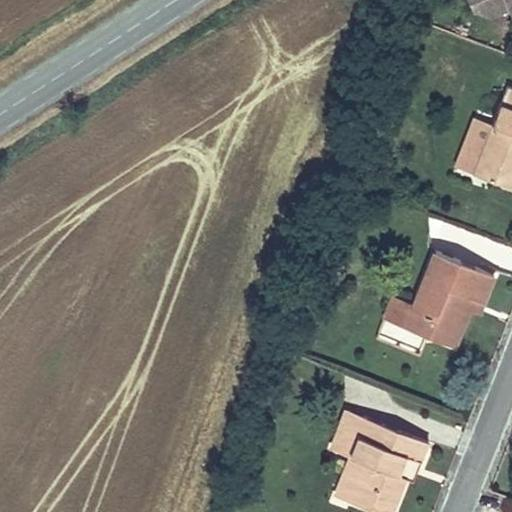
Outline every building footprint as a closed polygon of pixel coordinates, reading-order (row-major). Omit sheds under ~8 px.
[(511,0),(468,0),(472,9),(487,13),(508,4),(511,13),(511,0)] [(452,163),(511,186),(511,84),(507,83),(492,122),(471,114),(452,163)] [(411,300),(391,293),(382,317),(458,346),(473,305),(484,309),(498,273),(431,248),(411,300)] [(351,498),(386,511),(391,511),(407,472),(397,469),(405,449),(421,455),(428,437),(347,406),(332,445),(350,452),(366,458),(351,498)] [(405,449),(397,469),(407,472),(413,475),(421,455),(405,449)] [(335,492),(351,498),(366,458),(350,452),(335,492)]
